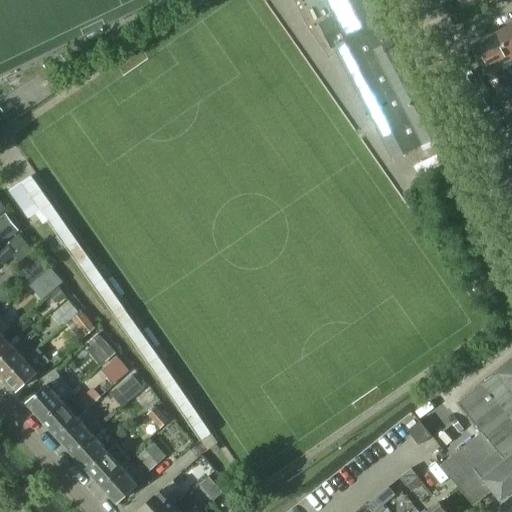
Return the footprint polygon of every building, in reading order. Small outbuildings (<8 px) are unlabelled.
[(371,0),(326,0),(335,15),(318,24),(331,50),(335,48),(338,55),(338,56),(393,160),(420,146),(421,149),(427,158),(436,153),(447,147),(441,135),(442,135),(441,134),(413,79),(392,41),(391,41),(378,18),(380,17),(371,0)] [(511,25),(498,33),(511,58),(511,57),(511,25)] [(511,58),(498,33),(471,47),(484,71),(483,72),(484,75),(486,74),(500,100),(511,93),(511,91),(498,65),(511,58)] [(511,125),(511,111),(501,117),(507,128),(511,125)] [(6,213),(0,218),(0,246),(1,246),(17,233),(21,230),(6,213)] [(28,245),(20,235),(8,246),(15,255),(28,245)] [(31,262),(37,257),(27,246),(14,257),(24,268),(31,262)] [(50,267),(39,255),(37,257),(31,262),(24,268),(20,272),(31,284),(50,267)] [(49,270),(35,282),(44,292),(58,280),(49,270)] [(58,288),(50,295),(57,303),(65,296),(58,288)] [(78,314),(68,302),(55,313),(64,325),(78,314)] [(71,320),(72,320),(85,337),(96,328),(82,311),(71,320)] [(0,336),(2,335),(9,328),(0,318),(0,336)] [(0,336),(0,359),(25,337),(25,336),(20,341),(17,337),(10,343),(2,335),(0,336)] [(0,359),(0,372),(5,378),(25,360),(37,349),(25,337),(0,359)] [(115,353),(101,337),(91,346),(106,362),(115,353)] [(25,360),(5,378),(16,391),(19,389),(36,373),(49,361),(37,349),(25,360)] [(511,492),(511,358),(494,373),(459,402),(482,432),(440,465),(473,506),(492,491),(501,502),(511,492)] [(30,400),(27,403),(42,419),(70,395),(71,393),(73,391),(58,374),(47,385),(30,400)] [(144,389),(132,375),(116,389),(128,403),(144,389)] [(100,396),(92,387),(79,399),(87,408),(100,396)] [(42,419),(57,437),(86,409),(85,410),(71,393),(70,395),(42,419)] [(168,421),(156,407),(147,414),(159,429),(168,421)] [(72,453),(92,435),(100,428),(102,426),(87,409),(86,409),(57,437),(72,453)] [(407,431),(419,446),(431,436),(419,421),(407,431)] [(72,453),(87,469),(114,444),(111,440),(103,447),(92,435),(72,453)] [(152,441),(136,455),(150,470),(165,456),(152,441)] [(87,469),(102,486),(122,467),(129,461),(126,457),(114,444),(87,469)] [(122,467),(102,486),(117,503),(137,484),(136,484),(144,477),(146,475),(142,471),(133,479),(122,468),(130,461),(129,461),(122,467)] [(400,478),(406,486),(418,477),(411,469),(400,478)] [(135,511),(169,511),(175,507),(169,501),(166,498),(178,487),(172,479),(160,491),(135,511)] [(388,487),(377,496),(384,505),(395,495),(388,487)] [(374,511),(384,505),(377,496),(366,505),(371,511),(374,511)] [(446,511),(439,503),(428,511),(446,511)]
